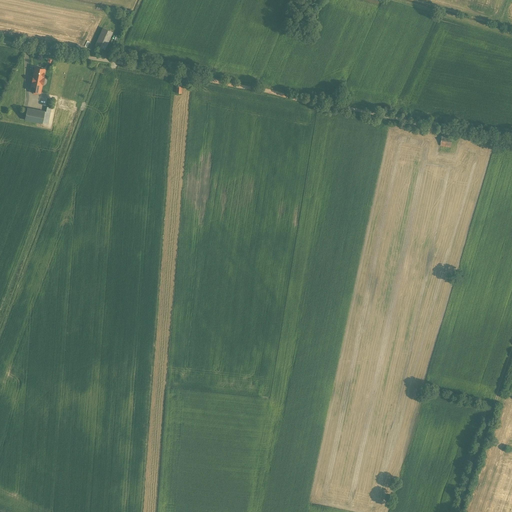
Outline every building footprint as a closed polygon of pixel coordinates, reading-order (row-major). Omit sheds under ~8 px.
[(103,29),(95,47),(103,51),(111,32),(103,29)] [(35,66),(31,90),(41,91),(45,67),(35,66)] [(331,87),(328,98),(336,100),(339,89),(331,87)] [(27,109),(24,120),(43,124),(45,113),(27,109)] [(442,135),(440,145),(451,147),(452,137),(442,135)]
